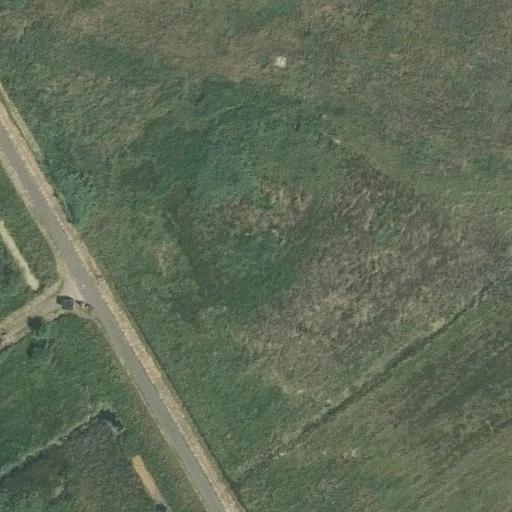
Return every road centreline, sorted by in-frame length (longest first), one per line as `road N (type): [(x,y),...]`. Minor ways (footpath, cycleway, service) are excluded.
road 1 (unclassified): [(218,511),(84,281)]
road 2 (unclassified): [(84,281),(0,133)]
